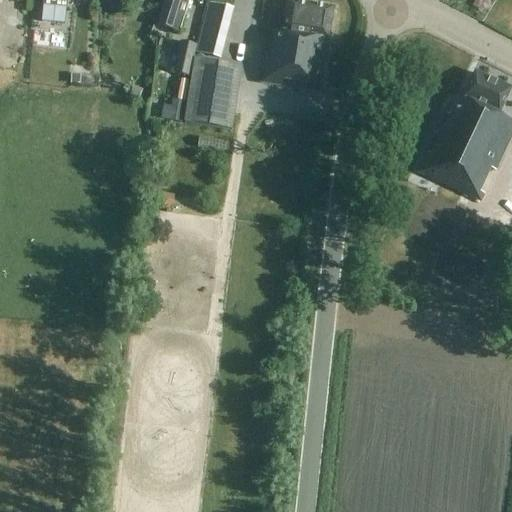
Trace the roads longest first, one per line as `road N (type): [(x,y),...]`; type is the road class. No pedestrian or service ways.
road 1 (tertiary): [(305,511),(348,132),(390,0)]
road 2 (tertiary): [(391,0),(511,63)]
